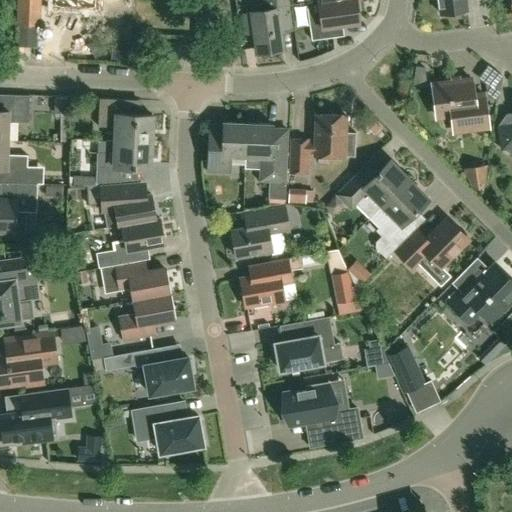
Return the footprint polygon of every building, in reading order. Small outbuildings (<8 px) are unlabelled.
[(19,0),(18,24),(38,24),(39,0),(19,0)] [(242,16),(245,34),(253,33),(256,52),(282,49),(280,33),(293,31),(288,0),(260,0),(262,13),(242,16)] [(312,4),(307,4),(309,18),(312,40),(336,36),(335,25),(342,24),(359,21),(358,17),(355,0),(337,0),(319,3),(312,4)] [(436,0),(439,14),(467,10),(465,0),(436,0)] [(413,86),(422,87),(424,70),(416,68),(413,86)] [(470,79),(432,84),(436,117),(451,116),(453,132),(486,128),(482,95),(472,96),(470,79)] [(0,142),(7,142),(8,123),(28,124),(29,98),(0,96),(0,142)] [(69,141),(69,113),(69,96),(54,96),(54,113),(60,113),(60,141),(69,141)] [(126,114),(127,100),(97,99),(97,127),(115,128),(115,141),(150,142),(151,115),(126,114)] [(290,140),(289,173),(305,174),(305,154),(314,154),(314,156),(341,157),(354,158),(355,133),(342,132),(343,116),(315,115),(314,143),(306,142),(306,141),(290,140)] [(511,115),(507,116),(498,128),(502,150),(511,157),(511,115)] [(370,130),(378,123),(371,116),(364,123),(370,130)] [(246,123),(221,122),(221,123),(207,123),(206,172),(230,173),(230,163),(245,164),(245,157),(246,123)] [(258,182),(286,183),(288,128),(271,127),(271,123),(246,123),(245,157),(245,164),(245,168),(258,169),(258,182)] [(98,184),(118,183),(119,168),(149,169),(150,142),(115,141),(114,154),(96,153),(95,176),(94,185),(98,184)] [(7,142),(0,142),(0,183),(9,184),(27,185),(27,156),(7,156),(7,142)] [(361,206),(370,215),(381,205),(408,178),(389,160),(385,163),(376,154),(336,194),(351,208),(361,197),(361,206)] [(464,169),(472,188),(481,187),(484,166),(464,169)] [(406,219),(428,198),(408,178),(381,205),(382,205),(369,217),(379,227),(376,230),(381,235),(375,241),(375,247),(385,257),(397,246),(415,228),(406,219)] [(121,225),(154,220),(149,194),(146,194),(145,181),(125,182),(118,183),(98,184),(94,185),(85,185),(87,206),(101,205),(102,214),(114,212),(117,226),(121,225)] [(27,185),(9,184),(8,200),(0,199),(0,231),(15,232),(16,213),(36,213),(37,185),(27,185)] [(46,187),(46,197),(62,197),(62,188),(46,187)] [(291,188),(290,202),(302,203),(303,189),(291,188)] [(281,253),(284,246),(282,232),(280,222),(287,221),(284,206),(243,214),(246,227),(231,230),(235,256),(271,250),(271,254),(281,253)] [(397,246),(385,257),(386,257),(393,250),(412,269),(427,255),(440,267),(468,238),(447,217),(425,238),(415,228),(397,246)] [(112,242),(114,251),(96,254),(99,267),(100,267),(114,265),(116,264),(138,261),(143,260),(141,249),(163,245),(158,219),(154,220),(121,225),(124,240),(112,242)] [(56,279),(74,277),(71,251),(53,253),(56,279)] [(270,306),(284,303),(281,284),(292,282),(290,270),(303,267),(301,256),(288,258),(246,265),(248,277),(239,279),(245,306),(269,302),(270,306)] [(0,324),(21,322),(21,319),(33,318),(31,299),(28,299),(26,285),(36,284),(32,257),(2,261),(0,261),(0,324)] [(79,257),(72,259),(74,270),(86,268),(84,261),(79,257)] [(356,281),(367,275),(358,258),(346,265),(356,281)] [(131,288),(133,300),(168,294),(163,268),(147,271),(145,259),(143,260),(138,261),(116,264),(114,265),(100,267),(103,285),(117,282),(118,290),(131,288)] [(488,319),(511,294),(511,280),(495,264),(489,269),(483,275),(478,270),(458,290),(447,301),(469,322),(480,311),(488,319)] [(86,270),(76,272),(78,285),(88,283),(86,270)] [(333,275),(337,302),(356,299),(352,278),(349,272),(333,275)] [(173,319),(168,294),(133,300),(135,314),(123,316),(125,327),(120,328),(122,342),(149,337),(147,323),(173,319)] [(328,317),(301,322),(304,338),(273,344),(274,347),(270,348),(273,362),(277,361),(279,371),(306,365),(307,370),(321,367),(320,363),(322,362),(319,348),(333,345),(328,317)] [(99,326),(85,328),(91,360),(113,355),(110,342),(102,343),(99,326)] [(7,354),(0,355),(0,385),(26,382),(27,386),(43,384),(40,364),(56,362),(52,334),(5,340),(7,354)] [(364,349),(367,366),(375,364),(388,362),(381,346),(364,349)] [(423,383),(407,347),(389,355),(406,391),(423,383)] [(132,353),(134,368),(143,366),(148,394),(154,393),(155,397),(168,395),(167,391),(192,386),(190,374),(193,373),(190,360),(187,360),(187,357),(159,362),(156,348),(132,353)] [(114,369),(112,357),(112,356),(103,358),(106,371),(114,369)] [(388,362),(375,364),(377,378),(394,375),(388,362)] [(83,373),(84,387),(95,386),(93,372),(83,373)] [(323,418),(328,443),(363,437),(358,407),(335,412),(330,382),(307,386),(308,390),(284,394),(290,424),(323,418)] [(51,439),(49,424),(55,423),(55,419),(70,417),(66,389),(28,394),(31,412),(0,416),(2,431),(0,431),(0,441),(1,446),(15,444),(15,441),(23,440),(23,443),(51,439)] [(132,410),(137,440),(157,437),(160,453),(203,446),(198,416),(167,422),(164,404),(132,410)] [(77,449),(77,459),(100,460),(101,451),(77,449)]
